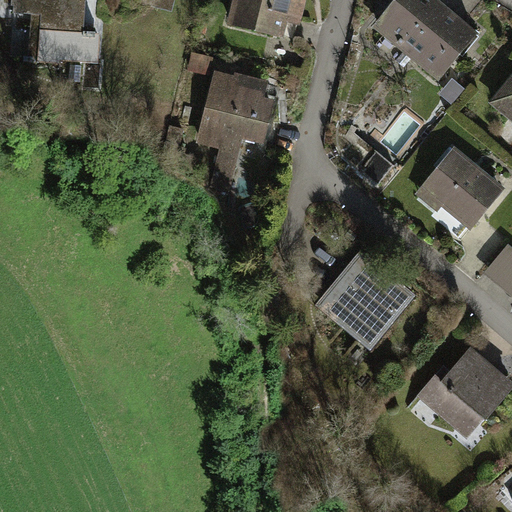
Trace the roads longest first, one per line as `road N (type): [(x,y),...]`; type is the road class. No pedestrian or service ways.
road 1 (track): [(257,511),(264,319),(289,231)]
road 2 (residential): [(511,333),(303,160)]
road 3 (residential): [(303,160),(341,0)]
